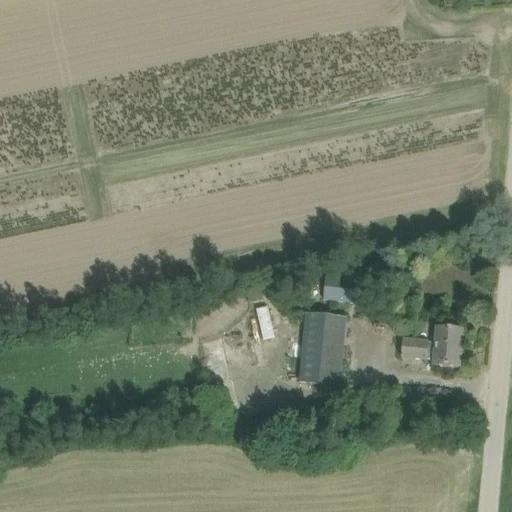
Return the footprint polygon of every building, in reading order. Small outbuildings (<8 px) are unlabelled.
[(365,307),(369,279),(328,275),(324,303),(365,307)] [(260,288),(247,291),(249,304),(263,301),(260,288)] [(268,308),(257,311),(264,342),(276,339),(268,308)] [(347,319),(307,315),(306,320),(290,319),(284,379),(300,381),(300,383),(340,387),(347,319)] [(432,367),(460,370),(464,331),(436,328),(434,344),(429,344),(429,342),(403,340),(401,360),(427,362),(427,361),(433,361),(432,367)]
